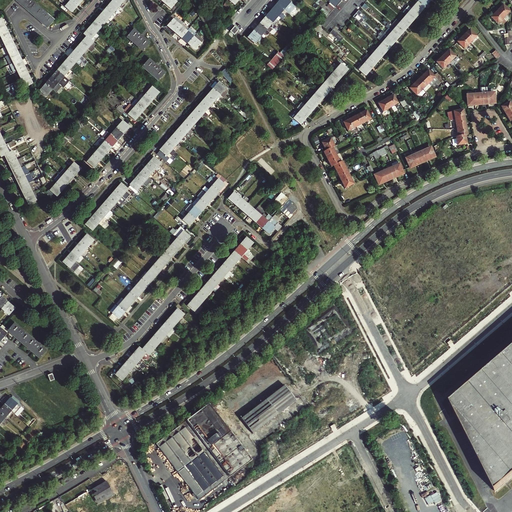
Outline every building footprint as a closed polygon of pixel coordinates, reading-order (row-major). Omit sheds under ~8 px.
[(47,27),(53,20),(30,0),(15,0),(16,0),(47,27)] [(71,12),(77,5),(71,0),(65,7),(71,12)] [(119,5),(113,0),(107,7),(113,12),(119,5)] [(166,0),(164,2),(171,8),(177,0),(166,0)] [(291,0),(280,0),(277,4),(283,9),(286,11),(292,5),(289,2),(291,0)] [(418,2),(412,9),(417,14),(423,7),(418,2)] [(283,9),(277,4),(271,10),(277,16),(282,20),(285,17),(280,13),(283,9)] [(113,12),(118,16),(124,10),(119,5),(113,12)] [(502,5),(497,11),(504,18),(507,15),(509,12),(502,5)] [(113,12),(107,7),(101,14),(107,19),(113,12)] [(328,14),(323,9),(322,9),(319,11),(325,17),(328,14)] [(417,14),(412,9),(406,16),(411,21),(417,14)] [(277,16),(271,10),(265,17),(272,23),(277,16)] [(361,23),(367,17),(360,10),(353,16),(361,23)] [(504,18),(497,11),(491,18),(498,24),(500,22),(503,25),(507,21),(504,18)] [(107,19),(101,14),(95,21),(104,28),(110,21),(107,19)] [(179,25),(182,22),(175,16),(167,25),(174,31),(179,25)] [(406,16),(400,23),(405,28),(411,21),(406,16)] [(259,24),(269,33),(272,29),(269,26),(272,23),(265,17),(259,24)] [(104,28),(95,21),(90,27),(96,32),(98,34),(104,28)] [(400,23),(394,30),(400,34),(405,28),(400,23)] [(259,24),(254,31),(263,39),(269,33),(259,24)] [(174,31),(181,37),(186,32),(179,25),(174,31)] [(6,27),(0,30),(0,32),(3,38),(9,35),(6,27)] [(96,32),(90,27),(84,34),(86,37),(89,39),(96,32)] [(239,30),(234,27),(230,32),(235,35),(239,30)] [(193,38),(196,34),(189,28),(186,32),(181,37),(188,43),(193,38)] [(149,43),(133,29),(127,37),(143,50),(149,43)] [(341,41),(344,38),(334,29),(327,36),(333,41),(337,37),(341,41)] [(400,34),(394,30),(388,36),(394,41),(400,34)] [(469,30),(463,36),(470,43),(477,37),(469,30)] [(263,39),(254,31),(248,37),(254,42),(256,40),(260,43),(263,39)] [(89,39),(92,42),(99,35),(98,34),(96,32),(89,39)] [(7,47),(13,44),(9,35),(3,38),(7,47)] [(388,36),(382,43),(388,48),(394,41),(388,36)] [(464,49),(470,43),(463,36),(457,42),(464,49)] [(86,37),(81,43),(87,48),(91,52),(94,48),(92,47),(90,44),(92,42),(89,39),(86,37)] [(200,44),(193,38),(188,43),(195,49),(200,44)] [(87,48),(81,43),(75,50),(81,55),(87,48)] [(388,48),(382,43),(380,45),(376,50),(382,55),(388,48)] [(13,44),(7,47),(10,55),(17,52),(13,44)] [(75,50),(69,57),(75,62),(81,55),(75,50)] [(376,62),(382,55),(376,50),(370,57),(376,62)] [(448,50),(442,56),(450,63),(456,57),(448,50)] [(499,57),(495,51),(491,54),(495,60),(499,57)] [(21,60),(17,52),(10,55),(6,57),(10,65),(21,60)] [(278,52),(270,62),(267,65),(272,69),(283,56),(278,52)] [(443,69),(450,63),(442,56),(436,62),(443,69)] [(69,57),(63,64),(69,69),(75,62),(69,57)] [(370,68),(376,62),(370,57),(365,64),(370,68)] [(165,73),(149,59),(143,66),(159,80),(165,73)] [(21,60),(10,65),(14,73),(18,71),(25,68),(21,60)] [(73,72),(69,69),(63,64),(57,71),(63,76),(64,75),(67,78),(73,72)] [(347,69),(341,64),(335,71),(341,76),(347,69)] [(370,68),(365,64),(359,70),(364,75),(370,68)] [(25,68),(18,71),(22,79),(28,76),(25,68)] [(229,83),(234,79),(225,68),(221,72),(229,83)] [(468,68),(461,74),(463,76),(464,78),(467,76),(465,74),(469,70),(468,68)] [(69,81),(63,76),(57,71),(51,78),(57,83),(61,86),(63,88),(69,81)] [(341,76),(335,71),(329,78),(335,83),(341,76)] [(421,77),(428,84),(435,78),(427,71),(421,77)] [(25,87),(32,84),(28,76),(22,79),(25,87)] [(422,90),(428,84),(421,77),(415,83),(422,90)] [(51,78),(45,85),(51,90),(55,93),(61,86),(57,83),(51,78)] [(329,78),(323,85),(329,90),(335,83),(329,78)] [(219,95),(223,99),(229,92),(219,83),(213,89),(219,95)] [(422,90),(415,83),(409,88),(416,96),(422,90)] [(45,85),(37,94),(43,99),(51,90),(45,85)] [(323,85),(317,91),(323,96),(329,90),(323,85)] [(158,93),(152,87),(146,95),(152,100),(158,93)] [(213,89),(207,96),(213,101),(219,95),(213,89)] [(317,103),(323,96),(317,91),(311,98),(317,103)] [(152,100),(146,95),(140,102),(146,106),(152,100)] [(385,100),(390,108),(398,104),(393,95),(385,100)] [(207,96),(201,103),(207,108),(213,101),(207,96)] [(311,110),(317,103),(311,98),(305,105),(311,110)] [(390,108),(385,100),(378,104),(383,112),(390,108)] [(140,102),(134,108),(140,113),(146,106),(140,102)] [(511,105),(509,102),(501,106),(505,114),(511,109),(511,105)] [(201,103),(195,110),(201,115),(206,119),(209,115),(205,111),(207,108),(201,103)] [(80,114),(86,107),(83,105),(77,112),(80,114)] [(305,117),(311,110),(305,105),(299,112),(305,117)] [(120,117),(122,114),(116,109),(115,108),(113,111),(120,117)] [(140,113),(134,108),(129,115),(134,120),(140,113)] [(195,110),(189,116),(195,122),(201,115),(195,110)] [(366,110),(358,114),(363,123),(370,119),(366,110)] [(453,112),(454,120),(464,118),(463,110),(453,112)] [(299,124),(305,117),(299,112),(293,119),(295,120),(292,123),(295,125),(298,122),(299,124)] [(363,123),(358,114),(351,118),(355,127),(363,123)] [(189,116),(183,123),(189,129),(195,122),(189,116)] [(348,131),(355,127),(351,118),(343,122),(348,131)] [(464,118),(454,120),(456,128),(466,127),(464,118)] [(117,128),(123,133),(129,126),(123,121),(117,128)] [(183,123),(177,130),(184,135),(186,132),(189,135),(192,131),(189,129),(183,123)] [(111,135),(117,140),(123,133),(117,128),(113,125),(106,131),(111,135)] [(466,127),(456,128),(457,136),(465,135),(467,135),(466,127)] [(172,137),(178,142),(184,135),(177,130),(172,137)] [(105,142),(111,147),(117,140),(111,135),(105,142)] [(466,143),(465,135),(457,136),(455,137),(456,145),(466,143)] [(172,137),(166,144),(172,149),(178,142),(172,137)] [(332,147),(334,146),(330,139),(321,143),(325,151),(332,147)] [(99,149),(105,154),(111,147),(105,142),(99,149)] [(172,149),(166,144),(160,150),(168,158),(174,151),(172,149)] [(8,151),(5,146),(0,147),(0,153),(2,157),(5,155),(12,152),(11,150),(8,151)] [(336,155),(332,147),(325,151),(323,152),(327,159),(336,155)] [(424,151),(428,160),(435,157),(431,148),(424,151)] [(93,156),(99,161),(105,154),(99,149),(93,156)] [(422,162),(428,160),(424,151),(418,153),(422,162)] [(9,164),(16,160),(12,152),(5,155),(9,164)] [(422,162),(418,153),(412,156),(416,165),(422,162)] [(340,162),(336,155),(327,159),(331,167),(333,166),(340,162)] [(99,161),(93,156),(87,162),(93,168),(99,161)] [(416,165),(412,156),(406,159),(410,168),(416,165)] [(147,165),(153,170),(160,163),(154,158),(147,165)] [(19,167),(16,160),(9,164),(13,172),(20,168),(19,167)] [(340,162),(333,166),(337,173),(346,169),(342,161),(340,162)] [(68,170),(74,176),(80,169),(74,164),(68,170)] [(141,172),(148,177),(153,170),(147,165),(141,172)] [(392,167),(396,176),(403,174),(399,165),(398,165),(392,167)] [(20,168),(13,172),(17,180),(24,176),(28,175),(24,167),(20,168)] [(396,176),(392,167),(386,170),(390,179),(396,176)] [(350,176),(346,169),(337,173),(341,181),(350,176)] [(68,170),(62,177),(68,182),(74,176),(68,170)] [(384,181),(390,179),(386,170),(380,172),(384,181)] [(136,178),(142,184),(148,177),(141,172),(136,178)] [(384,181),(380,172),(374,175),(378,184),(384,181)] [(20,188),(28,184),(24,176),(17,180),(20,188)] [(350,176),(341,181),(345,188),(353,184),(350,176)] [(56,184),(62,189),(68,182),(62,177),(56,184)] [(142,184),(136,178),(130,185),(136,191),(142,184)] [(224,185),(218,180),(212,187),(218,192),(224,185)] [(24,196),(32,192),(28,184),(20,188),(24,196)] [(56,184),(50,190),(56,196),(62,189),(56,184)] [(114,191),(120,196),(126,189),(121,184),(114,191)] [(212,187),(206,194),(212,199),(218,192),(212,187)] [(120,196),(114,191),(109,198),(114,203),(120,196)] [(32,192),(24,196),(28,204),(36,201),(35,200),(32,192)] [(235,204),(240,199),(233,193),(228,198),(235,204)] [(281,193),(276,199),(282,205),(288,199),(281,193)] [(212,199),(206,194),(200,200),(206,205),(212,199)] [(109,198),(103,204),(108,209),(114,203),(109,198)] [(242,210),(247,204),(240,199),(235,204),(242,210)] [(206,205),(200,200),(194,207),(200,212),(206,205)] [(293,213),(294,211),(296,209),(293,203),(292,202),(287,207),(293,213)] [(108,209),(103,204),(97,211),(103,216),(108,209)] [(249,216),(254,211),(247,204),(242,210),(249,216)] [(200,212),(194,207),(189,214),(194,219),(200,212)] [(91,218),(97,223),(103,216),(97,211),(91,218)] [(256,222),(261,217),(254,211),(249,216),(256,222)] [(189,225),(194,219),(189,214),(183,220),(189,225)] [(263,214),(261,217),(256,222),(262,228),(267,222),(264,220),(267,217),(263,214)] [(103,216),(97,223),(100,225),(106,218),(103,216)] [(97,223),(91,218),(85,225),(91,230),(97,223)] [(267,222),(262,228),(269,234),(274,228),(277,223),(271,218),(267,222)] [(177,238),(183,243),(189,237),(183,232),(177,238)] [(87,247),(89,244),(92,240),(87,235),(81,242),(87,247)] [(177,250),(183,243),(177,238),(172,245),(177,250)] [(246,238),(240,245),(246,250),(252,243),(246,238)] [(75,249),(81,254),(87,247),(81,242),(75,249)] [(177,250),(172,245),(166,252),(171,257),(177,250)] [(240,245),(234,252),(240,256),(244,260),(245,261),(250,254),(246,250),(240,245)] [(81,254),(75,249),(69,255),(75,261),(81,254)] [(166,252),(160,259),(166,264),(171,257),(166,252)] [(234,252),(228,258),(234,263),(240,256),(234,252)] [(245,261),(248,263),(253,256),(250,254),(245,261)] [(75,261),(69,255),(63,262),(69,268),(75,261)] [(234,263),(228,258),(222,265),(228,270),(234,263)] [(113,266),(116,268),(122,261),(119,259),(113,266)] [(166,264),(160,259),(154,266),(160,271),(166,264)] [(222,265),(217,272),(222,277),(228,270),(222,265)] [(154,277),(160,271),(154,266),(148,272),(154,277)] [(232,273),(228,270),(222,277),(226,280),(232,273)] [(96,279),(102,273),(101,271),(94,278),(96,279)] [(142,279),(148,284),(154,277),(148,272),(142,279)] [(216,285),(222,277),(217,272),(210,280),(216,285)] [(148,284),(142,279),(136,286),(142,291),(148,284)] [(210,291),(216,285),(210,280),(204,286),(210,291)] [(130,293),(136,298),(142,291),(136,286),(130,293)] [(204,286),(199,293),(205,298),(210,291),(204,286)] [(136,298),(130,293),(125,299),(130,304),(136,298)] [(199,293),(193,299),(199,304),(205,298),(199,293)] [(130,304),(125,299),(118,307),(124,312),(130,304)] [(199,304),(193,299),(187,306),(193,311),(199,304)] [(8,303),(2,309),(9,314),(14,308),(8,303)] [(313,325),(308,328),(321,352),(332,346),(328,340),(348,329),(344,323),(341,325),(339,320),(345,317),(339,306),(311,322),(313,325)] [(124,312),(118,307),(112,313),(118,318),(124,312)] [(177,309),(171,316),(177,321),(183,314),(177,309)] [(171,328),(177,321),(171,316),(165,323),(171,328)] [(165,335),(171,328),(165,323),(160,330),(165,335)] [(8,331),(9,331),(24,344),(40,358),(46,351),(30,337),(14,324),(8,331)] [(165,335),(160,330),(154,337),(159,342),(165,335)] [(154,337),(148,343),(154,348),(159,342),(154,337)] [(148,343),(142,350),(145,353),(147,355),(154,348),(148,343)] [(145,353),(142,350),(139,348),(133,355),(139,360),(145,353)] [(484,375),(482,377),(450,404),(495,492),(511,477),(511,352),(485,376),(484,375)] [(133,367),(139,360),(133,355),(127,362),(133,367)] [(127,374),(133,367),(127,362),(121,369),(127,374)] [(121,380),(127,374),(121,369),(115,375),(121,380)] [(296,401),(284,385),(241,418),(252,434),(296,401)] [(237,392),(232,386),(219,396),(223,403),(237,392)] [(4,406),(11,411),(13,413),(19,407),(16,404),(10,399),(4,406)] [(251,461),(209,404),(156,444),(199,500),(251,461)] [(4,406),(0,410),(0,413),(5,418),(11,411),(4,406)] [(28,421),(25,424),(29,427),(35,420),(34,418),(30,423),(28,421)] [(107,481),(91,491),(99,505),(115,495),(107,481)] [(436,487),(429,491),(433,498),(440,495),(436,487)] [(425,498),(428,505),(433,502),(430,495),(425,498)]
